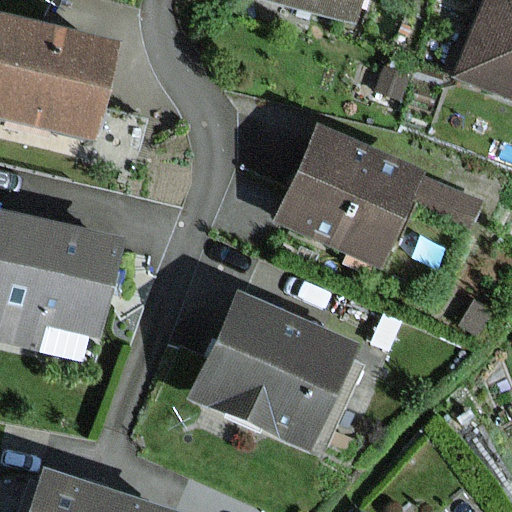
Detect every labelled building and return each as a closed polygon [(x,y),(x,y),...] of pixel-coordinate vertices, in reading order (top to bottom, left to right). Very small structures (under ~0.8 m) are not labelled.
[(293,0),(353,16),(357,0),(293,0)] [(511,0),(488,0),(457,76),(511,97),(511,0)] [(45,37),(0,25),(0,114),(84,134),(90,108),(104,51),(45,37)] [(146,121),(90,108),(84,134),(76,164),(132,178),(146,121)] [(410,179),(314,139),(298,176),(279,221),(375,261),(398,206),(410,179)] [(476,207),(410,179),(398,206),(465,234),(476,207)] [(112,245),(5,221),(0,241),(0,335),(34,344),(39,320),(92,332),(105,276),(112,245)] [(360,366),(236,311),(216,356),(200,393),(323,448),(360,366)] [(143,511),(70,487),(39,477),(26,511),(143,511)]
